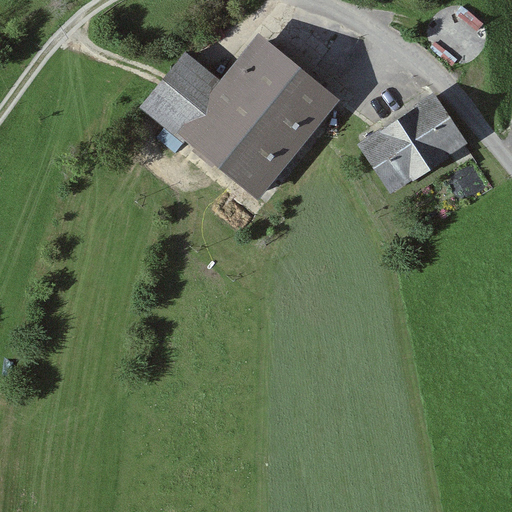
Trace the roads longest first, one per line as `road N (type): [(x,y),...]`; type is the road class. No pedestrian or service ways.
road 1 (track): [(303,0),(422,59),(511,158)]
road 2 (track): [(95,0),(0,110)]
